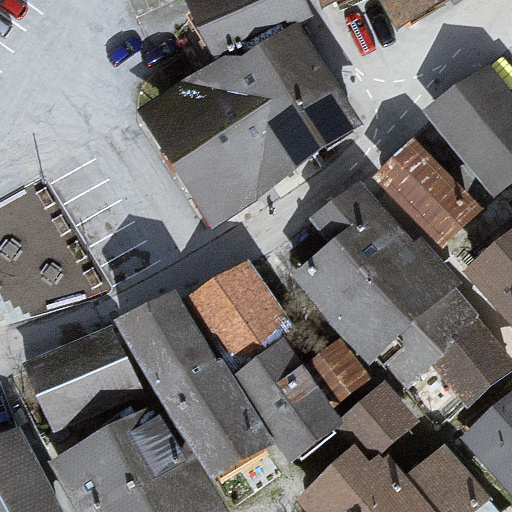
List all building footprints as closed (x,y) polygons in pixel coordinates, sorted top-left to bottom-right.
[(298,0),(190,0),(216,56),(306,15),(298,0)] [(346,0),(356,20),(406,0),(415,29),(459,0),(346,0)] [(296,26),(143,111),(223,237),(354,126),(296,26)] [(511,96),(498,80),(436,123),(509,203),(511,200),(511,96)] [(421,151),(393,182),(456,252),(498,221),(421,151)] [(347,247),(310,278),(420,392),(504,330),(373,195),(328,229),(347,247)] [(511,265),(490,282),(511,307),(511,265)] [(261,266),(204,302),(256,376),(309,341),(261,266)] [(201,315),(151,357),(238,489),(301,455),(201,315)] [(450,384),(482,417),(511,388),(511,354),(499,343),(450,384)] [(360,354),(328,365),(406,447),(429,424),(360,354)] [(302,357),(264,384),(320,463),(364,431),(302,357)] [(239,511),(178,413),(64,468),(88,511),(239,511)] [(511,414),(471,445),(511,489),(511,414)] [(71,511),(23,438),(0,450),(0,511),(71,511)] [(381,452),(315,503),(323,511),(492,511),(501,504),(455,458),(431,484),(381,452)]
